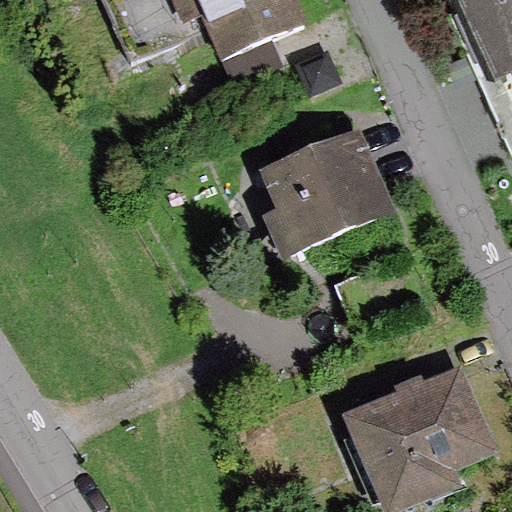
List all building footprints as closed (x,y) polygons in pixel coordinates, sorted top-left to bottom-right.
[(207,35),(232,93),(288,70),(277,44),(310,30),(297,0),(103,0),(104,0),(132,66),(207,35)] [(511,0),(445,0),(511,146),(511,0)] [(361,132),(260,174),(295,258),(396,216),(361,132)] [(409,261),(338,290),(361,347),(432,318),(409,261)] [(464,369),(343,421),(382,511),(418,511),(466,492),(459,475),(502,457),(464,369)]
